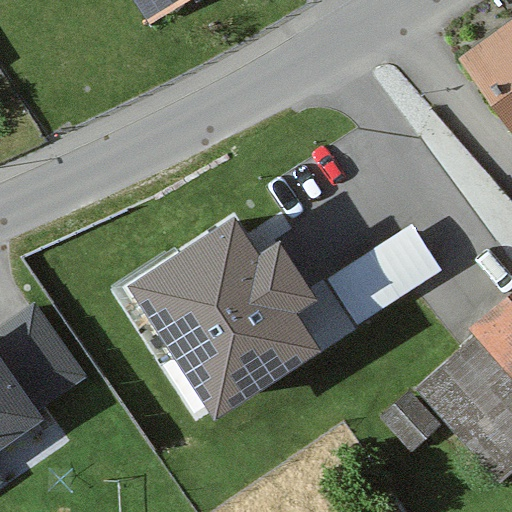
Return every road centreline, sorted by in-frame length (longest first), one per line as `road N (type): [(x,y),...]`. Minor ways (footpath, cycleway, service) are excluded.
road 1 (tertiary): [(0,215),(104,176),(380,14)]
road 2 (track): [(511,189),(399,52),(380,14)]
